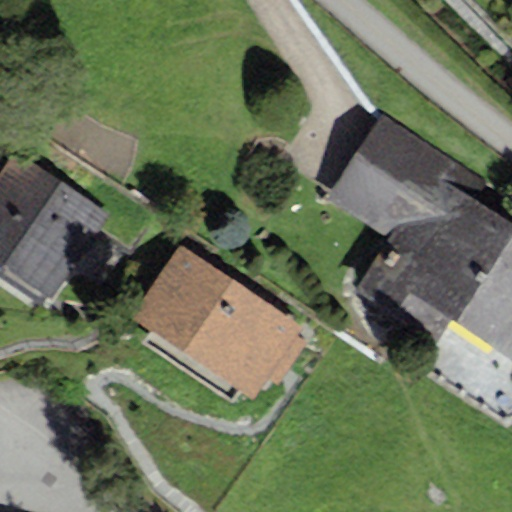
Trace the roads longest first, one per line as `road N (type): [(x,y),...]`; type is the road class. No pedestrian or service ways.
road 1 (residential): [(339,0),(511,144)]
road 2 (residential): [(127,511),(0,422)]
